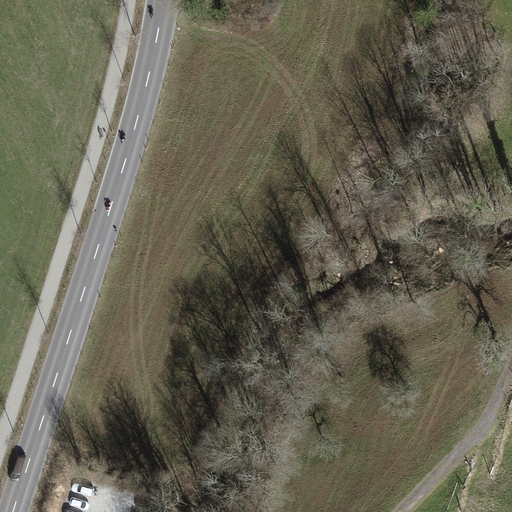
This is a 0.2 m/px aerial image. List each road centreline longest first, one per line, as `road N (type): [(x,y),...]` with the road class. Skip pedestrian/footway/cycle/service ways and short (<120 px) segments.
road 1 (secondary): [(163,0),(134,134),(12,511)]
road 2 (track): [(402,511),(489,423),(511,372)]
